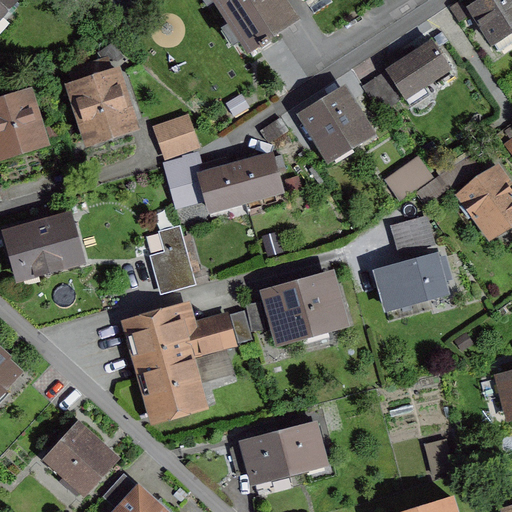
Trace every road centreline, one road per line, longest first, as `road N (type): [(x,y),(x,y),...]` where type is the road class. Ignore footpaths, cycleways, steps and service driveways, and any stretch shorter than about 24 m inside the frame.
road 1 (residential): [(0,310),(224,511)]
road 2 (unknown): [(0,203),(152,152)]
